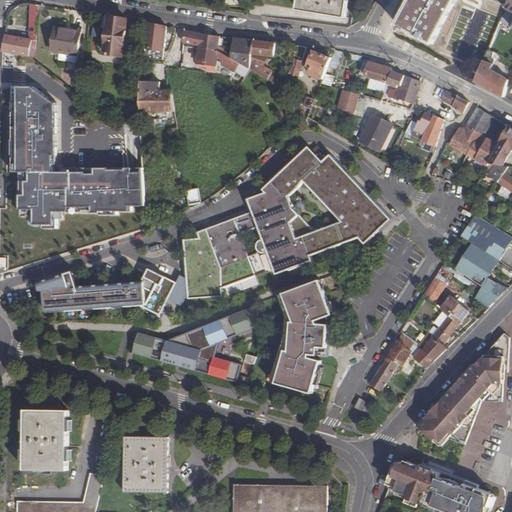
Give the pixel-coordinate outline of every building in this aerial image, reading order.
[(300,0),(299,11),(347,19),(349,0),(300,0)] [(417,33),(432,42),(455,0),(494,0),(507,5),(509,0),(409,0),(397,22),(402,25),(401,26),(405,29),(406,27),(411,30),(411,31),(417,35),(417,33)] [(26,36),(35,37),(40,6),(33,4),(31,8),(26,36)] [(100,52),(107,53),(109,31),(110,17),(105,16),(103,16),(100,52)] [(107,56),(124,57),(127,20),(110,17),(109,31),(107,53),(107,56)] [(168,28),(148,24),(146,37),(147,37),(145,56),(162,58),(164,47),(168,28)] [(62,60),(78,62),(82,32),(56,28),(53,51),(63,53),(62,60)] [(199,47),(219,50),(221,36),(204,34),(191,32),(185,31),(184,43),(199,45),(199,47)] [(3,51),(30,57),(32,49),(35,50),(37,43),(33,42),(34,41),(25,40),(6,36),(3,51)] [(238,62),(251,69),(253,60),(256,40),(236,38),(234,53),(233,58),(238,62)] [(270,57),(276,57),(278,43),(267,42),(256,40),(253,60),(251,69),(273,82),(275,78),(271,75),(273,72),(265,68),(270,57)] [(282,88),(291,94),(297,83),(308,47),(298,46),(295,66),(285,83),(282,88)] [(206,68),(217,70),(217,65),(218,60),(219,50),(199,47),(197,65),(206,66),(206,68)] [(234,53),(219,50),(218,60),(235,67),(238,62),(233,58),(234,53)] [(326,68),(332,70),(339,52),(333,50),(330,57),(326,68)] [(492,71),(496,58),(493,57),(494,54),(488,51),(476,82),(477,80),(488,85),(487,88),(487,89),(489,86),(493,88),(491,91),(497,94),(498,91),(505,94),(509,80),(492,71)] [(308,74),(322,79),(324,73),(326,68),(330,57),(322,54),(321,56),(312,53),(308,64),(311,65),(308,74)] [(367,77),(390,83),(394,69),(396,62),(392,61),(391,67),(387,65),(388,62),(385,61),(382,60),(381,64),(372,61),(367,77)] [(235,67),(248,76),(251,69),(238,62),(235,67)] [(401,71),(394,69),(390,83),(390,85),(398,87),(399,86),(403,87),(405,78),(420,83),(422,79),(401,71)] [(333,76),(324,73),(322,79),(321,83),(330,86),(333,76)] [(401,101),(414,104),(420,83),(405,78),(403,87),(399,86),(398,87),(397,94),(390,92),(388,98),(395,100),(401,101)] [(488,85),(477,80),(476,82),(487,88),(488,85)] [(140,111),(175,111),(172,91),(158,90),(158,82),(141,81),(140,106),(140,111)] [(44,229),(58,229),(58,219),(55,216),(55,212),(70,212),(84,212),(84,210),(93,210),(94,213),(102,213),(102,211),(119,211),(134,211),(135,206),(147,206),(144,168),(127,168),(127,169),(110,169),(110,168),(96,168),(96,169),(87,169),(87,168),(73,168),(73,170),(72,170),(72,172),(54,172),(54,156),(57,156),(57,134),(58,133),(58,113),(57,113),(57,103),(56,103),(33,86),(12,87),(12,104),(14,104),(14,112),(12,112),(13,140),(14,140),(14,158),(13,158),(13,172),(26,172),(26,181),(21,181),(21,187),(20,187),(20,210),(23,210),(23,216),(35,216),(35,225),(44,225),(44,229)] [(358,94),(344,90),(338,110),(353,114),(358,94)] [(469,104),(460,98),(449,92),(444,101),(455,108),(464,113),(469,104)] [(304,105),(312,108),(315,100),(307,97),(304,105)] [(123,106),(123,119),(140,118),(140,111),(140,106),(123,106)] [(485,112),(478,108),(466,129),(460,128),(451,146),(468,155),(476,142),(480,144),(485,136),(495,118),(485,112)] [(407,136),(423,142),(435,116),(426,113),(420,126),(412,123),(407,136)] [(423,142),(436,147),(445,121),(435,116),(423,142)] [(365,144),(384,153),(396,128),(377,119),(365,144)] [(503,167),(511,151),(511,128),(509,127),(504,137),(501,141),(489,164),(491,165),(496,166),(501,166),(503,167)] [(501,141),(504,137),(500,134),(495,142),(485,136),(480,144),(476,142),(468,155),(488,166),(489,164),(501,141)] [(187,279),(188,298),(189,299),(226,298),(225,291),(277,269),(279,274),(313,260),(311,255),(360,238),(366,244),(377,234),(373,231),(377,227),(380,230),(392,219),(331,155),(320,165),(317,162),(320,159),(309,147),(264,190),(267,193),(250,201),(255,213),(200,235),(202,240),(184,242),(187,279)] [(489,177),(506,188),(511,178),(511,177),(506,173),(509,168),(503,167),(501,166),(496,166),(489,177)] [(479,246),(501,261),(511,245),(511,236),(504,232),(477,214),(464,236),(474,243),(479,246)] [(462,271),(479,246),(474,243),(457,267),(462,271)] [(476,299),(490,309),(508,290),(490,278),(501,261),(479,246),(462,271),(485,287),(476,299)] [(165,276),(150,268),(145,278),(165,276)] [(169,299),(176,283),(165,276),(145,278),(143,282),(79,286),(75,271),(39,283),(41,291),(46,291),(47,310),(67,308),(67,312),(85,311),(85,307),(96,306),(97,310),(114,309),(114,305),(136,303),(160,315),(169,299)] [(188,298),(187,279),(181,276),(176,283),(169,299),(181,306),(185,298),(188,298)] [(427,294),(435,302),(448,285),(438,277),(427,294)] [(312,394),(320,367),(322,361),(310,357),(310,355),(319,356),(327,356),(330,324),(318,324),(317,321),(334,315),(329,303),(320,282),(284,295),(289,311),(291,318),(293,323),(291,323),(290,328),(289,337),(287,352),(286,362),(282,361),(280,367),(275,383),(312,394)] [(289,311),(284,295),(280,296),(286,312),(289,311)] [(434,337),(446,345),(471,312),(453,298),(443,311),(445,313),(436,325),(440,329),(434,337)] [(256,304),(165,340),(140,333),(134,353),(238,383),(243,366),(216,358),(217,355),(220,343),(261,328),(259,315),(256,304)] [(446,396),(419,426),(435,441),(437,438),(442,442),(446,437),(465,445),(482,401),(503,402),(504,372),(509,372),(510,338),(505,333),(477,365),(475,364),(470,370),(473,373),(469,378),(466,374),(450,392),(454,395),(450,399),(446,396)] [(419,347),(421,350),(432,336),(429,334),(419,347)] [(401,364),(405,366),(407,363),(414,351),(418,354),(421,350),(419,347),(416,344),(405,335),(391,357),(401,364)] [(421,350),(423,352),(434,337),(432,336),(421,350)] [(416,358),(429,369),(450,348),(446,345),(434,337),(423,352),(421,350),(418,354),(416,358)] [(381,371),(392,378),(401,364),(391,357),(381,371)] [(319,385),(324,368),(320,367),(315,384),(319,385)] [(373,385),(385,390),(392,378),(381,371),(373,385)] [(360,409),(369,414),(374,405),(365,401),(360,409)] [(26,452),(26,470),(69,470),(70,410),(27,410),(26,452)] [(126,475),(126,492),(169,492),(169,437),(126,436),(126,475)] [(400,462),(390,487),(408,494),(407,498),(429,506),(430,503),(452,511),(487,511),(488,506),(489,507),(494,494),(479,488),(477,493),(465,488),(465,487),(440,477),(441,473),(433,470),(432,475),(420,470),(420,469),(400,462)] [(420,469),(420,470),(432,475),(433,470),(421,465),(420,469)] [(18,500),(17,511),(95,511),(104,476),(91,473),(84,502),(18,500)] [(465,487),(465,488),(477,493),(479,488),(466,483),(465,487)] [(235,485),(235,511),(326,511),(327,486),(290,485),(290,490),(268,490),(269,485),(235,485)]
